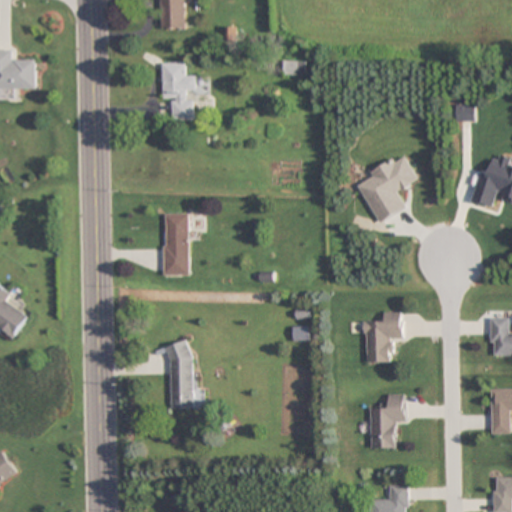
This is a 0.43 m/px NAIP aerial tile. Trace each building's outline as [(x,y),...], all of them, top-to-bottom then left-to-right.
[(161,0),(162,29),(185,29),(185,0),(161,0)] [(0,49),(0,89),(38,89),(37,60),(15,60),(15,50),(0,49)] [(283,74),(305,74),(305,61),(283,61),(283,74)] [(163,63),(164,99),(174,99),(174,121),(196,121),(196,101),(187,101),(187,92),(197,92),(197,73),(186,73),(186,63),(163,63)] [(166,214),(165,276),(191,276),(191,214),(166,214)] [(0,329),(14,339),(29,316),(10,303),(15,295),(0,285),(0,329)] [(403,313),(384,313),(385,323),(366,323),(366,363),(392,362),(392,340),(404,339),(403,313)] [(511,355),(511,333),(511,319),(492,319),(492,356),(511,355)] [(195,389),(194,343),(171,344),(173,410),(204,409),(204,389),(195,389)] [(492,435),(511,434),(511,411),(511,410),(511,388),(492,389),(492,435)] [(406,394),(388,394),(388,406),(370,406),(370,449),(396,449),(395,422),(406,422),(406,394)] [(0,487),(20,474),(3,450),(0,452),(0,487)] [(511,511),(511,477),(494,477),(493,511),(511,511)] [(408,511),(409,484),(389,484),(389,498),(369,498),(369,511),(408,511)]
